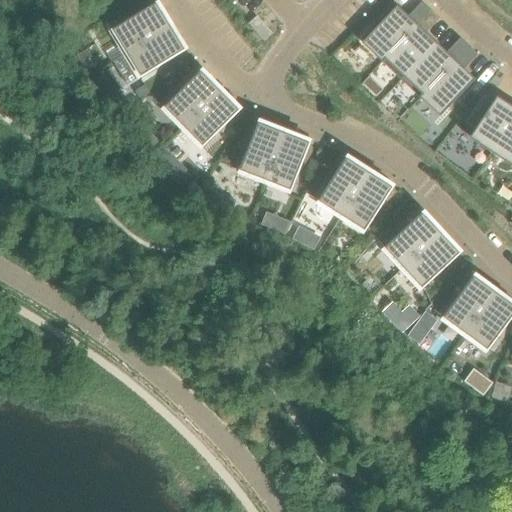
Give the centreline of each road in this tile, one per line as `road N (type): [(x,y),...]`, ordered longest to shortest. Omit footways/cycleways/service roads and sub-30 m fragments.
road 1 (residential): [(511,276),(400,162),(263,95),(305,26),(338,0)]
road 2 (unclassified): [(278,511),(233,453),(106,334),(0,271)]
